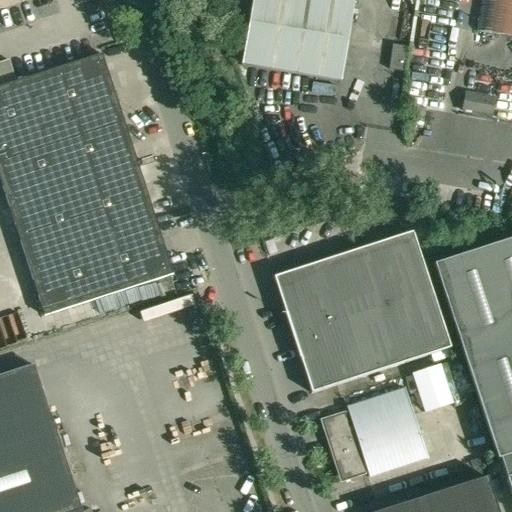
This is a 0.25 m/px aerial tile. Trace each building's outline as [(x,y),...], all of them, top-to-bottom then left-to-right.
[(331,0),(249,0),(240,67),(338,83),(350,3),(331,0)] [(511,0),(481,0),(476,33),(511,38),(511,0)] [(393,45),(392,50),(389,70),(405,72),(408,48),(393,45)] [(102,55),(85,60),(0,87),(0,180),(44,317),(173,275),(102,55)] [(467,95),(464,113),(493,118),(496,100),(467,95)] [(273,278),(285,314),(299,359),(300,359),(311,394),(337,386),(431,355),(433,361),(452,355),(450,349),(412,233),(273,278)] [(511,240),(433,266),(482,415),(496,458),(497,461),(500,460),(511,456),(511,240)] [(345,481),(367,474),(369,477),(427,459),(405,391),(347,410),(348,413),(321,422),(332,454),(335,453),(345,481)] [(81,511),(50,415),(0,431),(0,511),(81,511)] [(511,456),(500,460),(511,497),(511,456)] [(497,511),(487,478),(420,500),(423,511),(497,511)] [(382,511),(423,511),(420,500),(382,511)]
